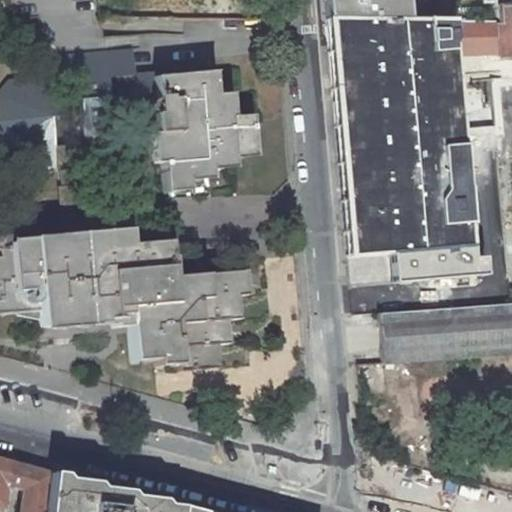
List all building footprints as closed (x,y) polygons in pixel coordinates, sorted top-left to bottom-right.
[(413,20),(411,0),(322,0),(325,19),(413,20)] [(511,4),(494,5),(495,21),(498,53),(499,57),(511,55),(511,4)] [(498,53),(495,21),(449,21),(413,20),(325,19),(345,258),(468,247),(460,154),(457,113),(450,43),(456,43),(456,54),(498,53)] [(134,75),(132,50),(106,52),(109,77),(134,75)] [(39,168),(42,169),(56,168),(56,166),(68,165),(85,163),(85,158),(115,155),(109,77),(106,52),(48,57),(21,75),(10,83),(0,94),(0,139),(3,147),(16,159),(39,168)] [(213,96),(211,72),(151,77),(153,99),(171,97),(173,113),(151,115),(154,151),(158,151),(162,194),(185,191),(185,182),(207,180),(207,171),(230,168),(230,159),(253,157),(249,116),(230,117),(228,94),(213,96)] [(460,154),(476,153),(473,111),(457,113),(460,154)] [(74,234),(68,165),(56,166),(56,168),(62,235),(74,234)] [(177,372),(217,368),(215,345),(226,344),(224,321),(235,320),(233,297),(244,296),(242,271),(169,278),(166,242),(127,245),(126,230),(116,230),(103,235),(102,232),(93,232),(78,238),(78,234),(74,234),(62,235),(43,237),(30,243),(30,238),(21,239),(8,245),(7,236),(0,236),(0,250),(5,250),(5,256),(0,256),(0,314),(7,314),(37,311),(38,321),(39,327),(54,329),(63,329),(63,325),(77,327),(87,327),(86,322),(102,325),(126,323),(127,334),(129,362),(153,360),(153,366),(177,364),(177,372)] [(511,354),(511,303),(376,314),(380,364),(511,354)] [(0,511),(4,487),(21,489),(18,511),(41,511),(46,475),(46,473),(25,467),(7,462),(0,460),(0,511)] [(96,486),(63,482),(63,478),(46,475),(41,511),(174,511),(175,507),(142,502),(142,499),(109,494),(109,490),(96,486)]
